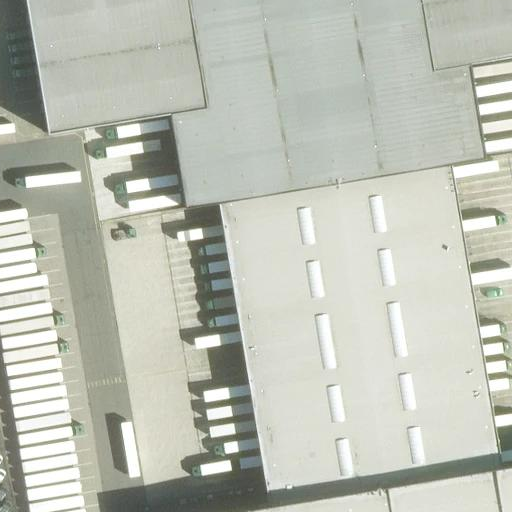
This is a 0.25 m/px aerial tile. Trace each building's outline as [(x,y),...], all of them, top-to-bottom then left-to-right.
[(187,0),(25,0),(47,132),(168,112),(205,106),(187,0)] [(184,207),(227,200),(442,164),(484,157),(468,62),(432,69),(420,0),(187,0),(205,106),(168,112),(184,207)] [(511,0),(420,0),(432,69),(468,62),(511,55),(511,0)] [(277,503),(387,485),(492,467),(442,164),(227,200),(277,503)] [(511,511),(511,464),(492,467),(499,511),(511,511)] [(499,511),(492,467),(387,485),(391,511),(499,511)] [(391,511),(387,485),(277,503),(224,511),(391,511)]
